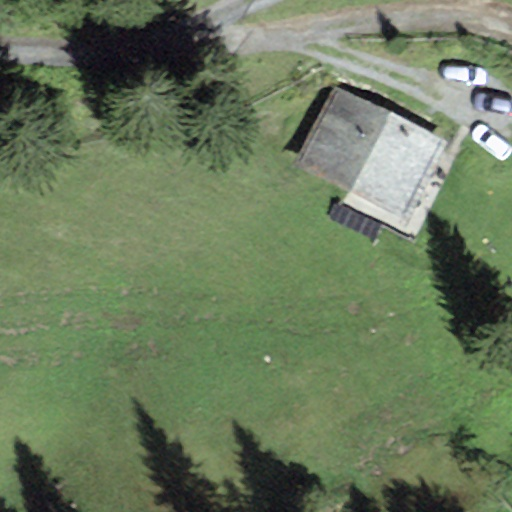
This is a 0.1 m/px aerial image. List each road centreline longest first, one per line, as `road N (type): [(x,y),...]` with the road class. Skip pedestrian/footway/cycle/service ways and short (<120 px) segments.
road 1 (track): [(139,55),(409,18),(489,21),(511,30)]
road 2 (track): [(0,53),(139,55)]
